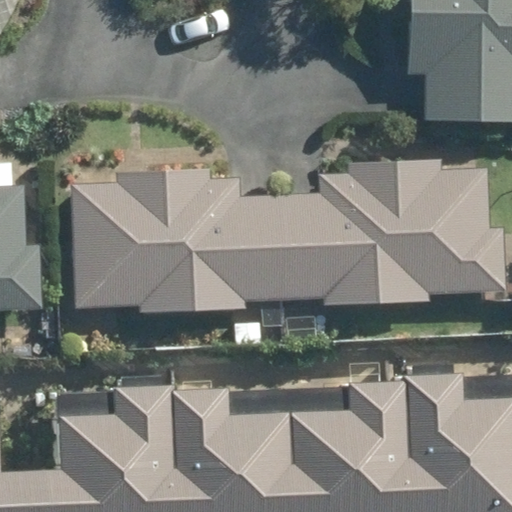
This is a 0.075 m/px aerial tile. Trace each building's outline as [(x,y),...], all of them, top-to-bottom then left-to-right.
[(511,0),(411,0),(411,68),(426,69),(427,116),(511,116),(511,0)] [(322,188),(280,190),(284,296),(326,293),(326,301),(432,297),(432,289),(508,286),(506,223),(493,222),(490,165),(439,167),(439,156),(350,159),(351,168),(321,169),(322,188)] [(213,167),(118,170),(119,179),(72,179),(77,302),(139,299),(139,309),(246,305),(246,298),(284,296),(280,190),(239,191),(238,172),(213,173),(213,167)] [(0,307),(39,306),(37,241),(24,241),(21,182),(0,182),(0,307)] [(57,333),(57,310),(38,310),(38,333),(57,333)] [(260,317),(233,318),(234,342),(260,341),(260,317)] [(0,511),(487,511),(511,511),(511,388),(462,392),(461,364),(404,367),(404,375),(347,377),(348,402),(231,407),(229,380),(171,382),(172,377),(115,379),(116,404),(59,406),(61,463),(0,465),(0,511)]
